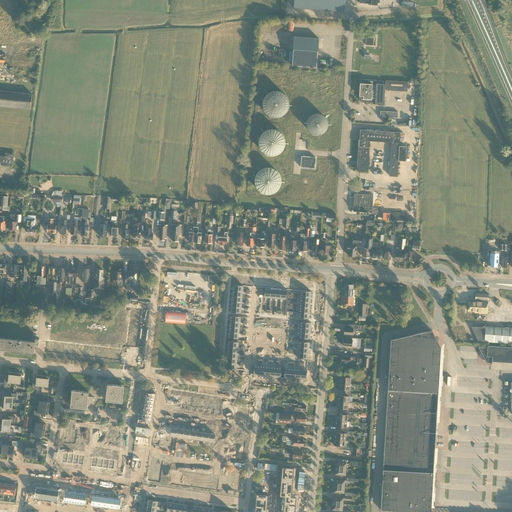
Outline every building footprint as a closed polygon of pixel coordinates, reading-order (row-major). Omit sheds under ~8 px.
[(344,12),(345,0),(294,0),(294,8),(344,12)] [(287,20),(286,30),(293,31),(294,20),(287,20)] [(292,66),(317,68),(319,39),(294,37),(292,66)] [(376,37),(366,37),(365,45),(375,46),(376,37)] [(360,79),(359,101),(364,101),(366,101),(366,102),(375,102),(375,104),(384,104),(385,90),(407,92),(408,82),(385,80),(385,84),(383,84),(377,84),(376,84),(377,80),(360,79)] [(0,105),(31,109),(32,94),(0,90),(0,105)] [(289,115),(288,91),(264,92),(264,115),(289,115)] [(315,134),(317,134),(319,134),(321,134),(323,133),(324,132),(326,130),(327,129),(327,127),(328,125),(328,123),(327,121),(327,119),(326,118),(325,116),(323,115),(321,114),(320,114),(318,113),(316,113),(314,114),(312,114),(311,115),(309,117),(308,118),(307,120),(307,122),(307,124),(307,125),(307,127),(308,129),(309,131),(310,132),(312,133),(314,134),(315,134)] [(273,129),(272,129),(271,129),(269,129),(268,129),(267,130),(266,130),(265,131),(264,131),(263,132),(262,133),(262,134),(261,134),(260,135),(260,136),(259,138),(259,139),(259,140),(258,141),(258,142),(258,143),(259,144),(259,146),(259,147),(260,148),(260,149),(261,150),(262,151),(262,152),(263,152),(264,153),(265,154),(266,154),(267,155),(268,155),(269,155),(271,155),(272,155),(273,155),(274,155),(275,155),(276,155),(277,154),(278,154),(279,153),(280,152),(281,152),(282,151),(283,150),(283,149),(284,148),(284,147),(285,146),(285,144),(285,143),(285,142),(285,141),(285,140),(285,139),(284,138),(284,136),(283,135),(283,134),(282,134),(281,133),(280,132),(279,131),(278,131),(277,130),(276,130),(275,129),(274,129),(273,129)] [(399,146),(400,138),(400,132),(360,129),(360,139),(359,139),(357,170),(368,171),(370,140),(392,142),(390,175),(397,176),(398,161),(399,146)] [(406,146),(399,146),(398,161),(405,161),(406,146)] [(0,164),(0,165),(1,165),(12,166),(14,154),(5,153),(5,156),(0,155),(0,164)] [(316,157),(302,156),(301,167),(315,168),(316,157)] [(269,167),(268,167),(267,167),(265,167),(264,168),(263,168),(262,168),(261,169),(260,170),(259,170),(258,171),(258,172),(257,173),(256,174),(256,175),(255,176),(255,177),(255,178),(255,179),(254,180),(255,182),(255,183),(255,184),(255,185),(256,186),(256,187),(257,188),(258,189),(258,190),(259,191),(260,191),(261,192),(262,192),(263,193),(264,193),(265,194),(267,194),(268,194),(269,194),(270,194),(271,193),(272,193),(273,192),(274,192),(275,191),(276,191),(277,190),(278,189),(279,188),(279,187),(280,186),(280,185),(281,184),(281,183),(281,182),(281,180),(281,179),(281,178),(281,177),(280,176),(280,175),(279,174),(279,173),(278,172),(277,171),(276,170),(275,170),(274,169),(273,168),(272,168),(271,168),(270,167),(269,167)] [(51,202),(61,202),(62,191),(53,191),(51,194),(51,202)] [(354,211),(372,212),(373,194),(355,193),(354,211)] [(0,205),(7,206),(8,196),(0,195),(0,205)] [(82,216),(81,217),(80,222),(83,222),(84,221),(87,221),(87,217),(90,218),(91,212),(89,212),(89,209),(82,208),(82,216)] [(16,214),(16,218),(11,217),(10,221),(9,230),(16,230),(16,222),(21,223),(21,214),(16,214)] [(35,226),(36,219),(28,218),(28,217),(24,216),(24,221),(26,221),(26,226),(27,226),(27,231),(36,232),(36,226),(35,226)] [(118,236),(118,226),(118,221),(117,220),(117,216),(111,216),(111,220),(110,220),(109,225),(111,225),(110,236),(114,236),(115,237),(116,237),(117,236),(118,236)] [(80,222),(81,217),(78,217),(78,220),(73,220),(73,226),(71,226),(71,234),(77,235),(78,228),(80,228),(80,223),(80,222)] [(51,232),(56,233),(56,225),(58,225),(59,219),(54,219),(49,219),(48,225),(48,228),(48,232),(51,232)] [(100,223),(99,236),(106,236),(108,221),(104,221),(104,224),(100,223)] [(179,236),(180,236),(181,225),(171,224),(171,232),(172,232),(172,235),(173,235),(172,241),(178,241),(179,236)] [(164,238),(166,238),(167,225),(159,225),(159,231),(159,238),(160,238),(160,240),(164,240),(164,238)] [(145,228),(144,239),(152,239),(153,233),(152,233),(152,229),(145,228)] [(300,241),(301,241),(300,243),(301,243),(300,251),(306,251),(307,243),(306,243),(306,241),(305,241),(305,236),(309,236),(310,228),(306,228),(305,234),(300,233),(300,241)] [(225,232),(224,237),(218,236),(217,244),(226,244),(228,232),(225,232)] [(239,246),(242,246),(242,245),(243,232),(237,232),(234,232),(234,238),(237,238),(236,245),(239,245),(239,246)] [(313,238),(311,252),(318,252),(318,245),(320,245),(321,238),(313,238)] [(371,248),(372,239),(367,238),(366,248),(364,248),(363,256),(370,257),(370,248),(371,248)] [(331,251),(331,246),(326,245),(326,242),(326,240),(321,239),(320,246),(323,247),(322,253),(328,253),(328,250),(331,251)] [(373,250),(372,257),(380,258),(381,251),(376,250),(377,242),(372,242),(372,250),(373,250)] [(349,255),(356,256),(357,245),(349,245),(348,249),(349,249),(349,255)] [(487,257),(490,257),(490,262),(490,266),(497,267),(497,263),(498,263),(498,253),(491,253),(491,251),(487,251),(487,257)] [(395,259),(403,260),(404,253),(396,252),(395,259)] [(10,277),(17,277),(18,272),(17,271),(18,265),(12,264),(11,270),(10,270),(10,277)] [(45,284),(45,277),(44,277),(44,267),(40,267),(39,273),(37,273),(37,283),(42,284),(42,285),(44,285),(45,284)] [(48,271),(47,281),(54,281),(54,275),(55,275),(55,267),(49,267),(49,271),(48,271)] [(93,288),(103,289),(104,278),(102,278),(103,270),(96,270),(95,277),(94,277),(93,288)] [(340,305),(354,305),(355,296),(354,296),(354,291),(352,290),(353,284),(344,284),(344,295),(341,295),(340,305)] [(487,313),(488,294),(476,293),(475,301),(468,301),(468,310),(475,311),(474,312),(487,313)] [(83,343),(82,355),(117,359),(117,364),(137,366),(140,343),(138,343),(138,339),(141,340),(142,333),(139,332),(140,325),(143,325),(143,319),(141,318),(142,311),(144,311),(145,307),(130,306),(126,340),(124,339),(123,348),(130,349),(129,356),(119,355),(119,348),(83,343)] [(166,311),(165,322),(185,324),(186,312),(166,311)] [(344,328),(344,334),(353,335),(353,331),(357,331),(358,325),(350,324),(350,328),(348,328),(344,328)] [(511,327),(483,326),(483,327),(471,327),(478,341),(511,343),(511,327)] [(391,339),(388,388),(387,407),(381,500),(381,510),(419,511),(430,511),(438,388),(441,348),(432,330),(427,331),(391,339)] [(0,338),(0,349),(34,353),(35,344),(39,344),(40,338),(36,338),(35,342),(0,338)] [(360,339),(352,338),(352,340),(343,339),(343,346),(356,347),(356,346),(360,347),(360,339)] [(492,361),(511,362),(511,346),(487,345),(487,347),(478,347),(485,361),(486,361),(486,362),(487,362),(488,362),(492,362),(492,361)] [(14,383),(15,372),(9,371),(8,379),(4,378),(3,386),(10,387),(10,383),(14,383)] [(15,372),(14,383),(17,384),(17,387),(23,388),(24,380),(21,380),(22,372),(15,372)] [(42,385),(43,375),(37,374),(36,382),(33,381),(32,388),(38,388),(39,385),(42,385)] [(353,375),(347,374),(346,377),(340,377),(339,383),(350,384),(351,378),(355,378),(355,375),(353,375)] [(43,375),(42,385),(46,386),(45,389),(52,390),(52,382),(48,382),(49,376),(43,375)] [(350,390),(350,384),(339,383),(339,389),(345,390),(345,393),(351,393),(351,390),(350,390)] [(124,385),(108,384),(107,388),(106,388),(100,398),(106,398),(106,400),(122,402),(124,386),(124,385)] [(70,406),(87,408),(87,406),(89,406),(94,397),(88,396),(89,392),(71,390),(72,390),(70,406)] [(2,402),(12,402),(13,398),(16,399),(17,393),(11,392),(10,395),(3,394),(2,402)] [(351,397),(351,393),(345,393),(345,396),(338,395),(338,401),(349,402),(349,396),(351,397)] [(189,407),(191,396),(184,395),(183,406),(189,407)] [(38,406),(49,408),(50,402),(42,400),(42,397),(36,396),(35,402),(39,403),(38,406)] [(204,398),(197,397),(196,408),(203,408),(204,398)] [(214,410),(215,399),(209,399),(207,409),(214,410)] [(229,401),(222,400),(220,411),(227,412),(229,401)] [(304,404),(297,404),(297,401),(290,400),(290,405),(295,406),(294,410),(302,411),(302,410),(306,411),(306,405),(303,405),(304,404)] [(348,409),(349,402),(338,401),(337,408),(344,408),(343,411),(349,412),(350,409),(348,409)] [(12,408),(12,402),(2,402),(1,407),(9,408),(9,411),(16,411),(16,408),(12,408)] [(47,414),(49,408),(38,406),(38,409),(34,408),(33,414),(39,415),(40,412),(47,414)] [(349,415),(349,412),(343,411),(343,414),(337,414),(336,420),(347,421),(348,415),(349,415)] [(279,419),(278,423),(290,423),(291,418),(296,418),(296,421),(305,421),(306,415),(295,414),(279,413),(279,419)] [(0,420),(0,424),(10,425),(10,421),(14,421),(14,416),(8,415),(8,418),(0,417),(0,420)] [(35,428),(45,430),(46,423),(38,422),(39,419),(33,418),(32,424),(35,425),(35,428)] [(346,427),(347,421),(336,420),(335,427),(342,427),(342,430),(348,431),(348,427),(346,427)] [(10,428),(10,425),(0,424),(0,429),(7,430),(7,433),(13,434),(13,428),(10,428)] [(299,434),(304,434),(305,428),(299,427),(299,426),(293,426),(292,434),(299,435),(299,434)] [(44,436),(45,430),(35,428),(34,431),(31,430),(30,436),(36,437),(36,434),(44,436)] [(347,434),(348,431),(342,430),(341,433),(335,433),(334,439),(345,440),(346,434),(347,434)] [(7,455),(9,444),(4,444),(5,440),(0,439),(0,447),(1,448),(1,454),(7,455)] [(345,446),(345,440),(334,439),(334,445),(340,446),(340,449),(346,449),(346,446),(345,446)] [(9,444),(7,455),(13,455),(14,448),(17,448),(18,441),(12,440),(11,445),(9,444)] [(31,458),(32,447),(28,447),(29,443),(23,443),(22,449),(25,449),(24,457),(31,458)] [(32,447),(31,458),(36,458),(37,452),(41,453),(42,445),(36,444),(35,448),(32,447)] [(293,457),(302,458),(302,451),(292,450),(292,448),(288,448),(287,454),(293,455),(293,457)] [(179,484),(180,473),(173,472),(172,483),(179,484)] [(193,475),(186,474),(185,485),(192,486),(193,475)] [(203,487),(205,477),(198,476),(197,486),(203,487)] [(218,479),(211,478),(210,488),(216,489),(218,479)] [(3,483),(1,495),(4,495),(5,494),(8,494),(9,484),(3,483)] [(168,502),(166,511),(173,511),(175,503),(168,502)] [(175,503),(173,511),(179,511),(181,504),(175,503)]
